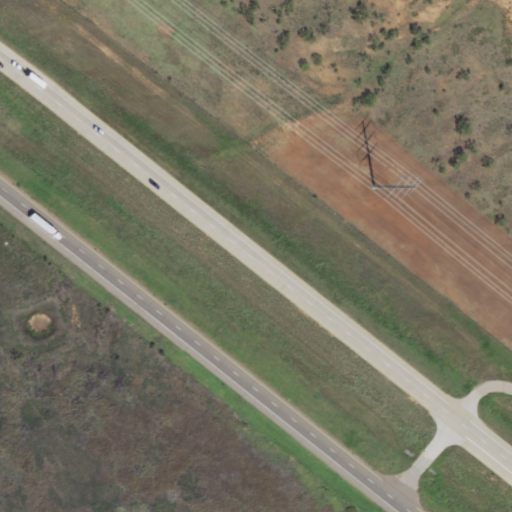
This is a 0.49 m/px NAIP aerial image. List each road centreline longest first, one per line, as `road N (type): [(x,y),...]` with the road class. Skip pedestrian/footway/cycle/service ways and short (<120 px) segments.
road 1 (trunk): [(511,462),(0,58)]
road 2 (trunk): [(0,185),(411,511)]
